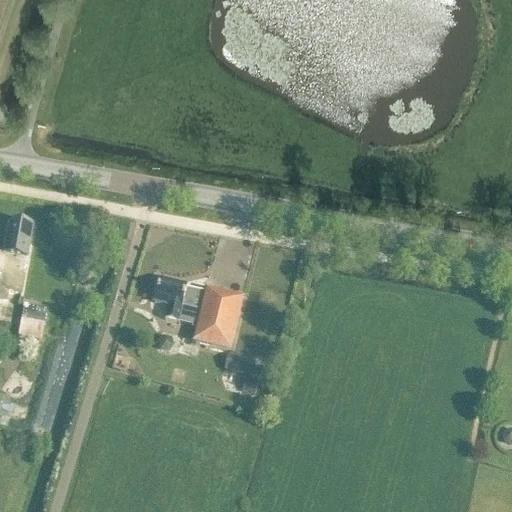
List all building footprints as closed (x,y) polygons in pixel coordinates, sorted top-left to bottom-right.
[(27,263),(33,231),(10,227),(4,260),(3,267),(0,266),(0,307),(7,309),(9,297),(20,299),(24,279),(23,279),(26,263),(27,263)] [(205,299),(186,294),(187,291),(160,284),(154,308),(168,311),(165,324),(178,328),(179,325),(197,330),(193,347),(229,356),(241,304),(206,296),(205,299)] [(47,315),(23,310),(18,341),(41,346),(47,315)] [(253,366),(228,360),(224,374),(249,381),(253,366)] [(257,385),(248,382),(245,394),(255,397),(257,385)]
